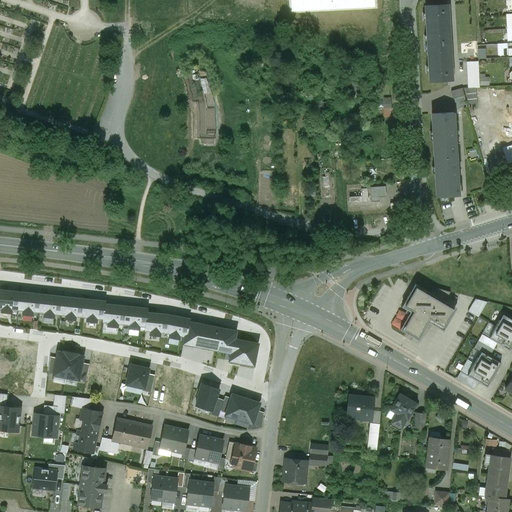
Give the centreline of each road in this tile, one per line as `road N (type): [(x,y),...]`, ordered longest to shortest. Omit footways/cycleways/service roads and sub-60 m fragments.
road 1 (residential): [(260,389),(267,336),(130,295),(0,277)]
road 2 (tertiary): [(302,310),(206,278),(0,245)]
road 3 (residential): [(430,245),(414,172),(404,0)]
road 4 (tertiary): [(511,429),(302,310)]
road 5 (residential): [(260,389),(44,337)]
road 6 (residential): [(270,439),(108,407)]
road 7 (tertiary): [(430,245),(340,276),(302,310)]
